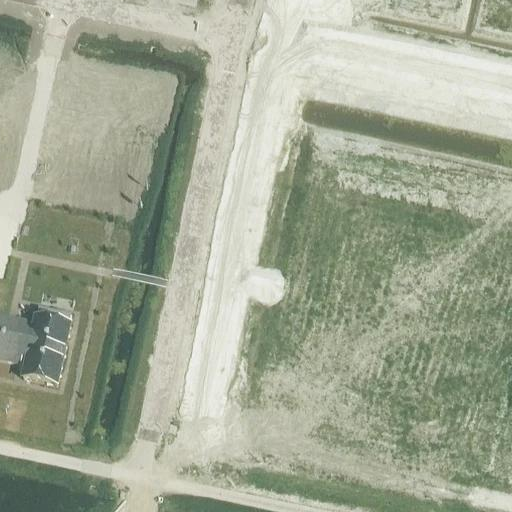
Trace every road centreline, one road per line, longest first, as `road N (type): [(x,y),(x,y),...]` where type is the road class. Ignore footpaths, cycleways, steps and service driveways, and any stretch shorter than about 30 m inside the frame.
road 1 (unclassified): [(138,478),(230,38)]
road 2 (unknown): [(59,3),(6,213)]
road 3 (residential): [(230,38),(42,0)]
road 4 (unclassified): [(301,511),(138,478)]
road 5 (residential): [(138,478),(0,450)]
